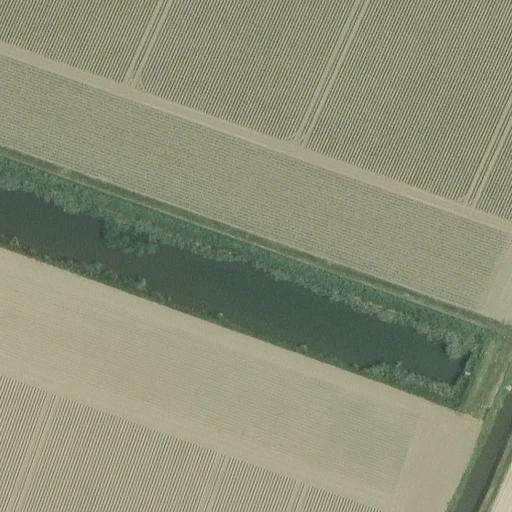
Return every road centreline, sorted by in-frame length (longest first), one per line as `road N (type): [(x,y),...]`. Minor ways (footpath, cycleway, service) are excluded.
road 1 (track): [(0,152),(511,333)]
road 2 (track): [(0,257),(477,425)]
road 3 (track): [(438,511),(511,348)]
